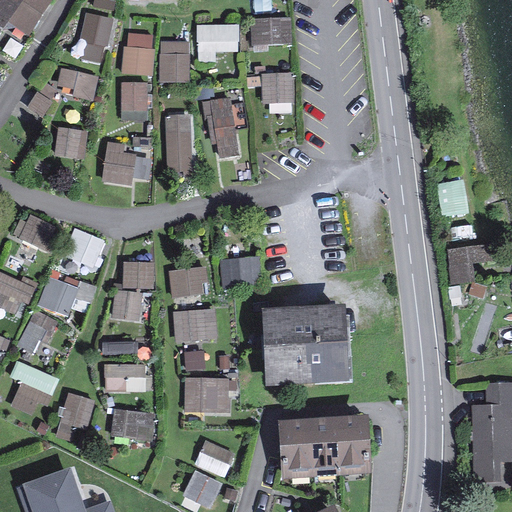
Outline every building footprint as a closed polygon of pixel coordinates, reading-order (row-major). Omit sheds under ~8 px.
[(50,0),(0,0),(0,38),(7,27),(26,39),(50,0)] [(111,19),(90,14),(80,55),(100,60),(111,19)] [(290,18),(252,19),(253,49),(291,48),(290,18)] [(238,25),(199,26),(200,64),(217,64),(217,52),(239,52),(238,25)] [(188,46),(163,46),(164,80),(189,79),(188,46)] [(151,51),(125,50),(124,75),(150,76),(151,51)] [(97,79),(65,71),(61,88),(93,96),(97,79)] [(292,74),(262,76),(265,105),(294,103),(292,74)] [(144,85),(121,85),(121,114),(145,114),(144,85)] [(54,93),(39,86),(28,111),(43,118),(54,93)] [(241,148),(236,102),(206,105),(211,151),(241,148)] [(188,113),(162,113),(163,176),(189,176),(188,113)] [(85,129),(55,128),(54,158),(85,158),(85,129)] [(123,216),(130,180),(96,173),(89,210),(123,216)] [(466,189),(439,192),(443,225),(470,222),(466,189)] [(45,247),(53,223),(24,214),(17,238),(45,247)] [(100,239),(74,231),(65,260),(90,268),(100,239)] [(496,248),(446,251),(448,290),(470,288),(469,269),(497,268),(496,248)] [(254,254),(216,260),(220,287),(259,280),(254,254)] [(80,281),(52,272),(42,306),(70,314),(80,281)] [(29,283),(0,273),(0,302),(21,309),(29,283)] [(203,274),(172,278),(176,304),(207,299),(203,274)] [(139,297),(110,295),(107,331),(137,333),(139,297)] [(213,312),(174,314),(176,344),(215,342),(213,312)] [(57,321),(32,313),(21,342),(47,350),(57,321)] [(343,314),(267,318),(270,384),(347,380),(343,314)] [(187,379),(208,376),(207,360),(185,363),(187,379)] [(142,365),(105,366),(105,394),(143,393),(142,365)] [(49,382),(19,372),(4,415),(34,425),(49,382)] [(511,375),(486,377),(487,395),(470,395),(474,483),(511,480),(511,375)] [(213,384),(183,386),(184,403),(215,401),(213,384)] [(95,401),(68,393),(59,424),(86,432),(95,401)] [(154,413),(112,412),(112,439),(153,440),(154,413)] [(369,471),(366,422),(339,424),(342,473),(369,471)] [(342,473),(339,424),(312,426),(315,474),(342,473)] [(315,474),(312,426),(285,428),(289,476),(315,474)] [(197,475),(227,487),(237,463),(207,450),(197,475)] [(88,504),(75,468),(25,485),(33,511),(115,511),(110,497),(88,504)] [(219,487),(197,476),(188,495),(209,506),(219,487)]
